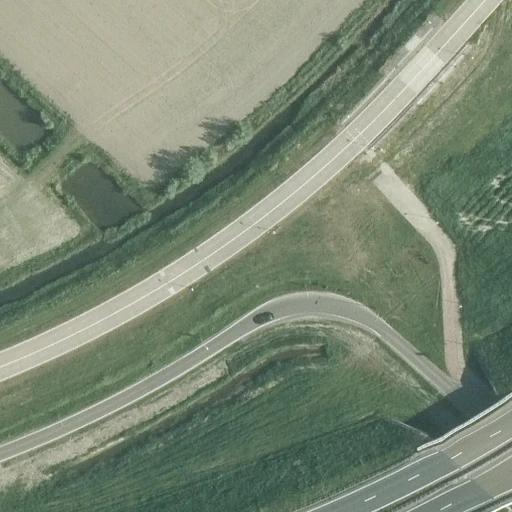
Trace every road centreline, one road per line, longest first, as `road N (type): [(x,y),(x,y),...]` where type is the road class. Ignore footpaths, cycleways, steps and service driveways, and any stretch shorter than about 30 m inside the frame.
road 1 (trunk): [(511,446),(375,323),(341,306),(307,302),(268,313),(117,402),(0,453)]
road 2 (trunk): [(511,422),(340,511)]
